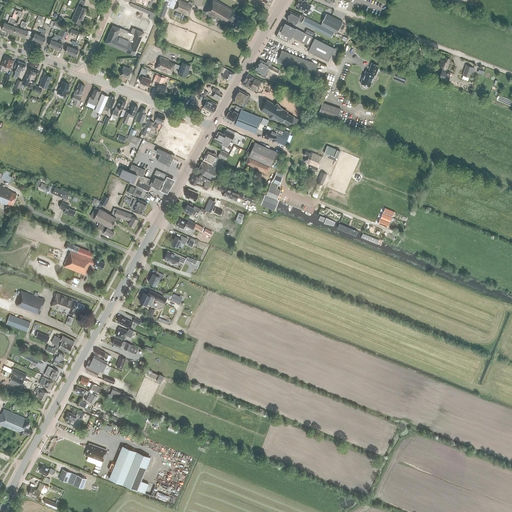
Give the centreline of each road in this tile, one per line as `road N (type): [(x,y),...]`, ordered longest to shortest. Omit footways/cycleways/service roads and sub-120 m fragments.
road 1 (primary): [(0,510),(211,125)]
road 2 (unclassified): [(399,235),(292,193),(283,150),(211,125)]
road 3 (unclassified): [(511,75),(314,0)]
road 4 (primary): [(211,125),(283,0)]
road 5 (tertiary): [(211,125),(81,75)]
